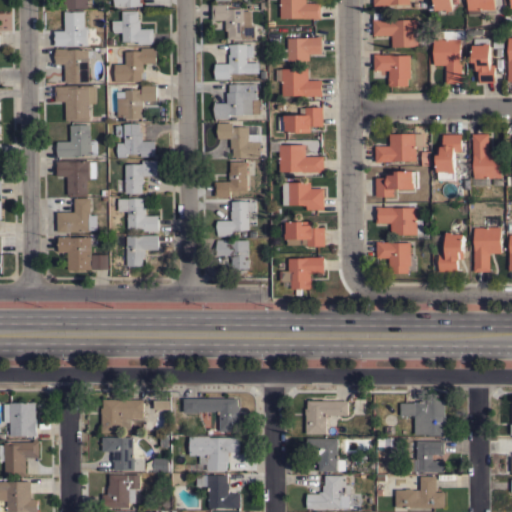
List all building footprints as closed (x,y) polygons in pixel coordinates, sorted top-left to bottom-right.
[(87,0),(88,7),(64,8),(64,0),(87,0)] [(280,0),(306,0),(306,2),(320,2),(321,18),(314,18),(314,17),(303,17),(280,17),(280,0)] [(434,0),(452,0),(453,10),(446,11),(446,9),(435,10),(434,0)] [(468,15),(468,10),(467,10),(467,0),(494,0),(494,10),(480,10),(480,14),(468,15)] [(212,19),(212,4),(227,3),(227,8),(243,8),(243,10),(250,10),(251,25),(254,25),(255,37),(228,38),(228,35),(227,35),(227,29),(226,29),(225,19),(212,19)] [(64,10),(84,10),(84,26),(87,25),(87,28),(94,28),(94,37),(88,37),(88,44),(54,45),(54,30),(64,30),(64,10)] [(122,10),(138,10),(138,18),(140,18),(140,28),(153,28),(153,43),(138,43),(138,41),(135,41),(135,40),(122,40),(122,10)] [(386,18),(393,18),(393,19),(417,18),(418,44),(392,45),(392,34),(373,35),(373,18),(374,18),(374,11),(386,11),(386,18)] [(434,38),(434,30),(456,30),(456,38),(460,38),(461,61),(461,76),(462,76),(462,82),(446,82),(446,64),(434,64),(434,38)] [(503,47),(493,47),(493,32),(503,32),(503,47)] [(282,48),(287,48),(287,37),(308,37),(308,36),(317,36),(317,35),(321,35),(321,41),(322,41),(322,47),(322,53),(309,53),(309,60),(287,60),(287,59),(282,59),(282,48)] [(479,81),(479,69),(473,69),(473,44),(474,44),(474,37),(489,37),(489,42),(490,42),(490,64),(495,64),(495,81),(479,81)] [(215,78),(215,74),(214,74),(214,67),(215,67),(215,63),(228,62),(228,53),(230,53),(230,46),(228,46),(228,43),(246,43),(247,44),(253,44),(253,56),(247,56),(247,62),(259,61),(259,72),(246,72),(233,72),(233,73),(230,73),(230,78),(215,78)] [(115,63),(125,63),(125,50),(126,50),(126,45),(132,45),(132,50),(141,50),(141,47),(156,47),(156,63),(155,63),(155,62),(143,62),(144,71),(141,71),(141,80),(126,80),(126,81),(115,81),(115,63)] [(65,63),(56,63),(56,48),(67,48),(67,49),(88,48),(88,49),(94,49),(94,57),(88,57),(89,81),(65,81),(65,63)] [(379,54),(391,53),(391,54),(410,54),(410,77),(408,77),(408,85),(389,85),(389,84),(388,84),(388,77),(389,77),(389,69),(374,69),(374,53),(379,53),(379,54)] [(281,80),(279,80),(279,69),(281,69),(281,68),(307,67),(308,79),(321,79),(322,95),(316,96),(316,95),(304,95),(304,94),(282,95),(281,80)] [(229,113),(229,117),(215,118),(214,101),(216,101),(216,102),(227,102),(227,91),(229,91),(229,83),(244,83),(244,82),(257,82),(257,99),(252,99),(253,113),(229,113)] [(117,97),(116,97),(116,91),(125,90),(125,89),(139,89),(139,88),(142,88),(141,84),(156,84),(156,100),(143,100),(143,107),(142,107),(142,117),(125,117),(125,116),(123,116),(117,116),(117,97)] [(95,85),(96,103),(89,103),(89,119),(65,119),(65,100),(55,100),(55,85),(95,85)] [(323,125),(311,126),(312,127),(310,127),(310,131),(285,131),(285,130),(279,130),(278,116),(283,116),(283,114),(300,113),(300,107),(322,106),(323,125)] [(232,122),(232,126),(248,126),(248,133),(259,133),(260,156),(248,156),(233,156),(233,147),(231,147),(230,137),(218,138),(218,122),(232,122)] [(123,123),(139,123),(139,131),(142,131),(142,140),(154,140),(155,155),(140,156),(140,152),(126,153),(126,156),(117,156),(117,142),(124,142),(123,123)] [(70,124),(90,124),(90,140),(96,140),(96,154),(90,154),(74,155),(74,156),(57,156),(57,141),(70,140),(70,124)] [(415,135),(422,135),(422,144),(415,145),(416,159),(393,160),(381,161),(375,161),(375,145),(389,145),(389,133),(415,133),(415,135)] [(461,133),(462,150),(454,150),(455,172),(454,172),(454,178),(438,179),(438,171),(437,171),(437,146),(443,146),(443,133),(461,133)] [(488,151),(501,151),(501,177),(474,177),(474,154),(473,154),(473,139),(472,139),(472,133),(488,133),(488,151)] [(279,150),(276,150),(276,145),(279,145),(279,144),(305,143),(305,155),(323,155),(323,171),(317,172),(317,171),(302,171),(302,170),(279,171),(279,150)] [(124,164),(139,163),(142,163),(142,159),(156,159),(157,175),(143,175),(143,182),(142,182),(142,192),(125,192),(124,164)] [(96,177),(90,177),(90,179),(87,179),(87,194),(67,194),(67,175),(56,175),(56,160),(89,160),(89,161),(95,161),(96,177)] [(247,190),(230,191),(230,196),(215,196),(215,180),(230,180),(230,179),(229,179),(229,171),(230,171),(230,161),(247,160),(247,190)] [(413,171),(417,170),(418,187),(414,187),(414,188),(393,188),(394,195),(376,196),(375,177),(388,176),(388,170),(413,170),(413,171)] [(282,181),(310,181),(311,187),(323,187),(324,209),(318,209),(306,209),(306,205),(303,205),(303,204),(283,204),(282,181)] [(57,231),(57,211),(74,211),(74,197),(90,197),(90,214),(89,214),(89,230),(57,231)] [(127,210),(117,210),(117,198),(143,198),(143,206),(145,206),(145,215),(158,215),(158,230),(143,230),(143,228),(140,228),(140,227),(127,227),(127,210)] [(231,219),(230,210),(232,210),(231,201),(249,200),(249,201),(255,201),(256,210),(248,210),(249,229),(235,229),(232,229),(232,230),(238,230),(238,237),(232,237),(232,235),(217,235),(217,220),(231,219)] [(381,206),(392,206),(392,207),(416,206),(417,219),(422,219),(422,232),(417,232),(417,233),(391,234),(390,222),(376,222),(376,206),(381,205),(381,206)] [(324,245),(307,245),(307,238),(306,238),(306,244),(287,244),(287,238),(285,238),(285,236),(280,236),(280,223),(286,223),(286,221),(311,221),(311,224),(312,224),(312,226),(324,226),(324,245)] [(502,226),(502,252),(490,252),(490,271),(474,271),(474,249),(475,249),(475,226),(502,226)] [(438,270),(439,253),(446,253),(447,232),(452,232),(452,231),(456,231),(456,233),(464,233),(463,258),(460,258),(460,259),(458,259),(458,260),(457,260),(457,271),(438,270)] [(126,235),(142,235),(142,234),(158,234),(158,249),(144,249),(144,256),(142,256),(142,265),(126,265),(126,235)] [(67,251),(58,251),(58,236),(71,236),(71,237),(91,236),(91,237),(97,237),(97,245),(91,245),(91,259),(90,259),(90,264),(91,264),(91,269),(68,269),(67,251)] [(249,267),(232,268),(231,258),(230,258),(230,254),(216,255),(216,239),(231,239),(248,239),(249,267)] [(381,241),(390,241),(390,242),(410,241),(410,265),(408,265),(408,272),(389,273),(389,271),(388,271),(388,264),(389,264),(389,257),(377,257),(376,241),(381,241)] [(108,268),(92,269),(91,254),(108,254),(108,268)] [(280,270),(288,270),(288,257),(303,257),(303,256),(318,256),(324,256),(324,261),(324,267),(324,272),(310,272),(310,279),(311,279),(311,287),(310,287),(310,288),(291,288),(291,280),(280,280),(280,270)] [(237,398),(237,405),(239,405),(239,412),(239,431),(219,430),(219,411),(199,411),(199,412),(183,412),(183,397),(237,398)] [(143,399),(143,418),(130,418),(130,429),(122,429),(122,432),(101,432),(101,413),(101,407),(102,407),(102,398),(143,399)] [(169,400),(169,409),(153,408),(154,399),(169,400)] [(444,415),(445,415),(445,424),(443,424),(443,434),(439,434),(429,435),(429,434),(414,434),(414,414),(400,415),(400,402),(415,402),(415,401),(425,401),(425,399),(444,399),(444,415)] [(348,400),(348,414),(326,414),(326,433),(305,433),(306,415),(305,415),(305,408),(307,408),(307,400),(348,400)] [(10,421),(4,421),(4,403),(10,403),(10,402),(36,401),(36,418),(37,418),(37,435),(10,435),(10,421)] [(168,447),(161,446),(161,445),(157,445),(157,436),(160,436),(161,435),(168,435),(168,447)] [(209,435),(209,437),(239,437),(239,451),(228,451),(228,455),(229,455),(229,461),(227,461),(227,470),(207,470),(207,463),(199,463),(199,455),(189,455),(189,435),(209,435)] [(144,469),(114,469),(114,461),(112,461),(112,455),(113,455),(113,450),(102,450),(102,436),(133,436),(133,441),(136,441),(137,445),(142,450),(144,458),(144,469)] [(337,459),(345,459),(345,470),(339,470),(318,470),(318,462),(316,462),(316,456),(317,456),(317,450),(306,450),(306,437),(337,437),(337,459)] [(5,460),(0,460),(0,444),(4,444),(4,441),(33,441),(33,440),(39,440),(39,457),(25,457),(26,475),(20,476),(20,474),(5,474),(5,460)] [(444,440),(444,454),(432,454),(432,460),(444,460),(444,471),(409,471),(409,458),(416,458),(416,440),(444,440)] [(146,471),(146,462),(153,458),(153,457),(168,457),(168,463),(170,463),(170,470),(168,470),(168,471),(146,471)] [(140,474),(140,488),(135,488),(135,502),(129,502),(129,507),(102,506),(102,493),(107,493),(107,487),(108,487),(108,484),(109,484),(109,474),(140,474)] [(196,474),(227,474),(227,483),(229,483),(229,489),(228,489),(228,493),(240,493),(240,507),(208,507),(208,491),(196,485),(196,474)] [(345,475),(345,483),(350,483),(350,494),(348,494),(348,507),(340,507),(340,508),(307,507),(307,493),(319,493),(319,491),(322,491),(322,484),(324,484),(324,475),(345,475)] [(395,506),(395,489),(405,489),(406,488),(412,488),(413,489),(420,489),(420,475),(435,475),(435,492),(444,492),(444,507),(395,506)] [(31,498),(35,498),(35,499),(38,499),(38,511),(7,511),(7,500),(0,500),(0,481),(30,481),(31,498)]
